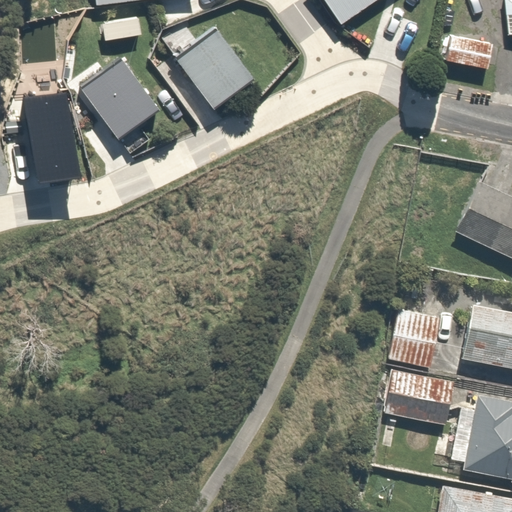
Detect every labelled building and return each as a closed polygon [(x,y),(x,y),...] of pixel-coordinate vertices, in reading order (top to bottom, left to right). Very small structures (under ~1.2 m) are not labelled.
[(324,0),(336,17),(360,0),(324,0)] [(214,17),(168,52),(210,106),(255,71),(214,17)] [(445,31),(441,59),(487,66),(491,38),(445,31)] [(118,49),(74,84),(117,137),(160,102),(118,49)] [(62,84),(20,90),(33,174),(75,168),(62,84)] [(511,260),(511,198),(458,176),(435,228),(511,260)] [(511,367),(511,299),(465,292),(454,358),(511,367)] [(415,302),(392,299),(385,356),(431,362),(437,313),(414,310),(415,302)] [(420,417),(443,421),(451,375),(388,365),(381,411),(386,412),(397,414),(420,417)] [(511,395),(470,388),(455,467),(511,478),(511,395)] [(417,436),(420,417),(397,414),(393,443),(415,447),(417,436)] [(511,511),(511,498),(438,485),(433,511),(511,511)]
